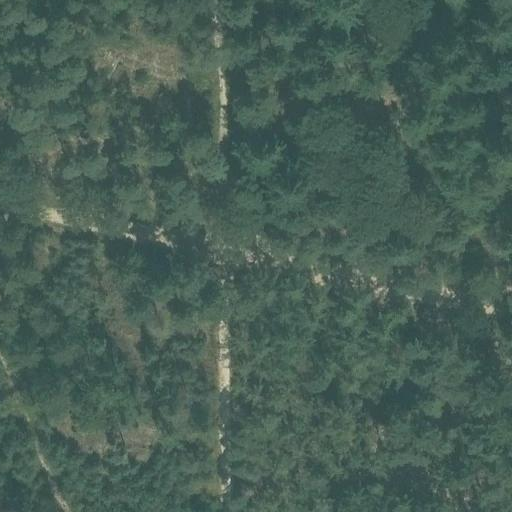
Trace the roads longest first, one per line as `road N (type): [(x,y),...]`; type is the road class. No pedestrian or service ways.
road 1 (track): [(216,250),(511,301)]
road 2 (track): [(15,207),(216,250)]
